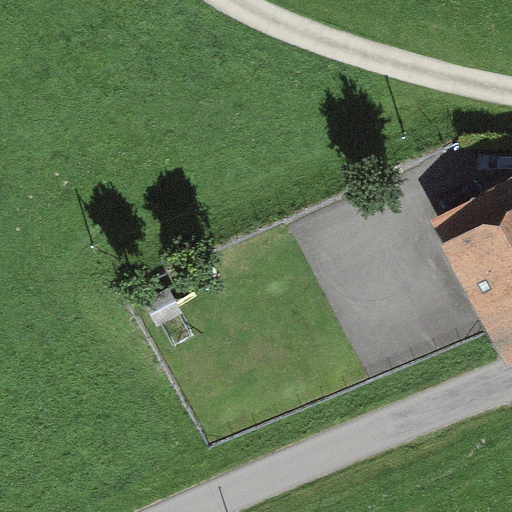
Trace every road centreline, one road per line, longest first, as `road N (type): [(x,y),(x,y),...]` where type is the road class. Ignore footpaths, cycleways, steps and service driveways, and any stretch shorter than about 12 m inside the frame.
road 1 (unclassified): [(186,511),(511,378)]
road 2 (track): [(511,88),(324,40),(230,0)]
